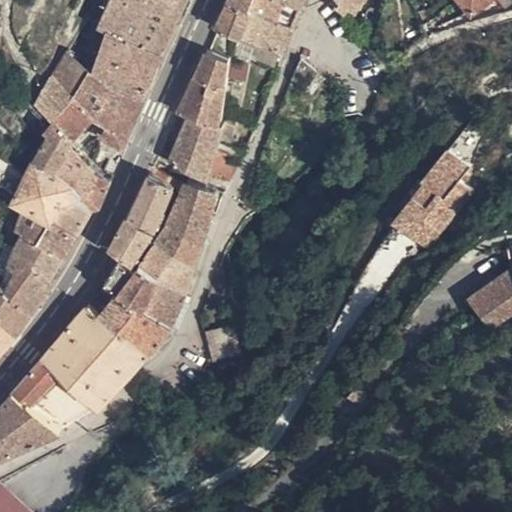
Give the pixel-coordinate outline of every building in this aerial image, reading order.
[(125,26),(167,44),(170,39),(173,32),(138,15),(144,0),(109,0),(103,19),(123,31),(125,26)] [(144,0),(138,15),(173,32),(180,17),(144,0)] [(144,0),(180,17),(187,2),(188,0),(144,0)] [(258,5),(246,0),(232,0),(223,20),(245,29),(258,5)] [(307,0),(246,0),(258,5),(298,20),(308,0),(307,0)] [(356,4),(349,0),(336,0),(350,11),(356,4)] [(362,9),(365,0),(349,0),(356,4),(362,9)] [(298,20),(258,5),(245,29),(289,46),(292,39),(298,20)] [(116,48),(158,68),(167,44),(125,26),(123,31),(117,44),(116,48)] [(107,70),(149,90),(154,78),(158,68),(116,48),(117,44),(104,38),(101,43),(104,45),(100,52),(112,58),(107,70)] [(233,47),(214,41),(185,105),(196,110),(213,111),(230,113),(233,47)] [(74,43),(60,64),(84,85),(100,110),(110,115),(113,116),(108,125),(129,136),(144,101),(149,90),(107,70),(74,43)] [(318,74),(323,67),(312,58),(307,64),(318,74)] [(41,109),(55,121),(74,137),(80,131),(100,110),(84,85),(60,64),(46,84),(54,90),(41,109)] [(213,111),(196,110),(177,153),(191,163),(213,111)] [(235,115),(230,113),(213,111),(191,163),(215,173),(222,154),(233,120),(235,115)] [(235,113),(235,115),(233,120),(242,124),(244,116),(235,113)] [(234,145),(242,124),(233,120),(222,154),(242,160),(245,149),(234,145)] [(51,128),(39,153),(61,170),(75,143),(74,137),(55,121),(51,128)] [(75,143),(61,170),(90,192),(104,168),(92,157),(86,152),(75,143)] [(471,189),(456,179),(467,164),(444,148),(390,225),(427,251),(471,189)] [(0,153),(0,167),(14,175),(20,160),(2,149),(0,153)] [(20,220),(26,223),(41,231),(71,247),(99,201),(89,193),(90,192),(61,170),(39,153),(18,194),(29,200),(20,220)] [(95,154),(92,157),(104,168),(108,163),(95,154)] [(235,179),(244,161),(242,160),(222,154),(215,173),(235,179)] [(159,163),(157,168),(182,180),(185,174),(159,163)] [(0,186),(7,190),(14,175),(0,167),(0,186)] [(99,201),(106,201),(118,175),(104,168),(90,192),(89,193),(99,201)] [(182,180),(157,168),(138,209),(162,221),(182,180)] [(195,176),(186,172),(185,174),(182,180),(191,184),(195,176)] [(163,234),(202,260),(223,187),(195,176),(191,184),(182,206),(175,217),(169,226),(163,234)] [(162,221),(138,209),(136,208),(119,241),(141,253),(162,221)] [(511,228),(511,246),(457,275),(471,306),(511,286),(511,221),(511,222),(511,228)] [(10,265),(48,295),(55,284),(62,273),(57,269),(59,267),(32,249),(41,231),(26,223),(15,244),(10,265)] [(32,249),(59,267),(63,260),(71,247),(41,231),(32,249)] [(147,256),(195,284),(202,260),(163,234),(147,256)] [(128,280),(182,315),(184,316),(198,286),(195,284),(147,256),(145,258),(127,250),(117,272),(128,280)] [(62,273),(68,264),(63,260),(59,267),(57,269),(62,273)] [(0,304),(24,325),(33,315),(48,295),(10,265),(8,279),(0,273),(0,304)] [(109,305),(161,344),(179,325),(177,324),(182,315),(128,280),(122,287),(111,303),(109,305)] [(94,300),(79,317),(140,363),(142,365),(161,344),(109,305),(106,309),(97,302),(94,300)] [(0,352),(24,325),(0,304),(0,352)] [(140,363),(79,317),(27,376),(68,422),(103,400),(140,363)] [(239,325),(215,331),(221,359),(244,354),(239,325)] [(68,422),(27,376),(0,407),(0,454),(19,445),(68,422)] [(0,511),(30,511),(0,486),(0,511)]
